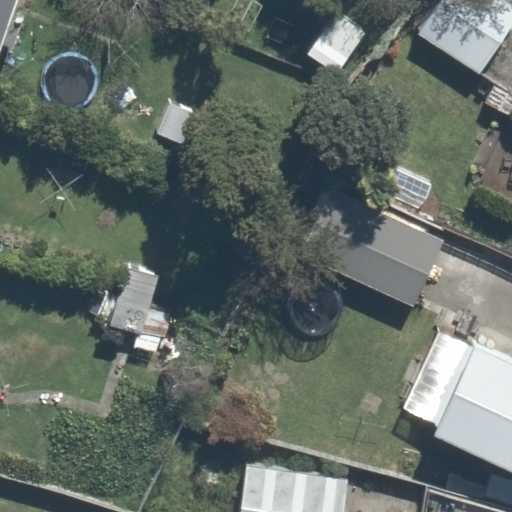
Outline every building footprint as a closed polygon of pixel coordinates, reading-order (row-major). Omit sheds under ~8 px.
[(511,38),(511,0),(446,0),(417,42),(480,85),(511,38)] [(439,226),(319,168),(286,235),(406,294),(439,226)] [(155,250),(116,242),(102,312),(141,320),(155,250)] [(478,328),(451,315),(409,406),(511,453),(511,264),(508,263),(478,328)] [(198,444),(190,511),(332,511),(338,459),(198,444)]
